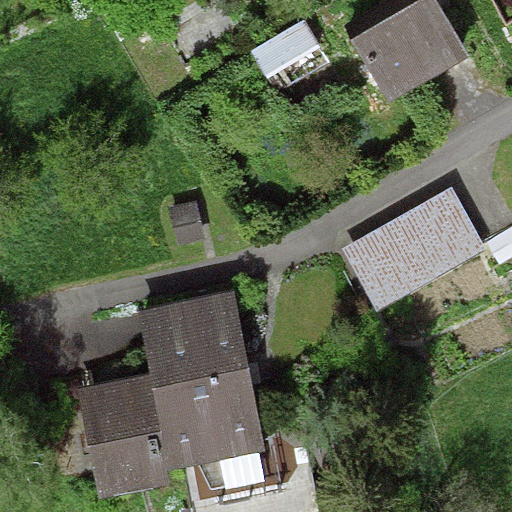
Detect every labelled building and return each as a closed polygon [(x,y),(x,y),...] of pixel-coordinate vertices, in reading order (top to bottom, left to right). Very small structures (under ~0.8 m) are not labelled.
[(465,54),(435,2),(366,40),(396,93),(465,54)] [(305,18),(250,50),(267,79),(322,47),(305,18)] [(486,246),(455,189),(343,251),(374,308),(486,246)] [(197,202),(171,207),(179,244),(205,239),(197,202)] [(267,452),(236,292),(143,310),(156,377),(79,391),(101,502),(173,488),(169,471),(267,452)]
